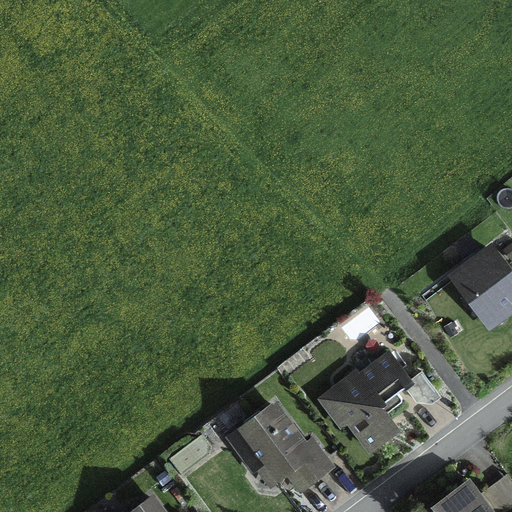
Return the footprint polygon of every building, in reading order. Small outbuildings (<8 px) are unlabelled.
[(493,319),(511,305),(511,277),(492,250),(460,274),(493,319)] [(372,450),(388,437),(390,433),(385,425),(390,421),(385,414),(401,402),(402,398),(398,392),(412,381),(391,353),(356,379),(360,384),(342,398),(341,409),(372,450)] [(329,467),(313,445),(304,444),(273,405),(249,423),(247,441),(261,460),(260,467),(269,479),(276,479),(287,471),(288,464),(292,462),(308,483),(329,467)] [(430,511),(492,511),(469,480),(429,510),(430,511)] [(163,511),(152,497),(131,511),(163,511)]
